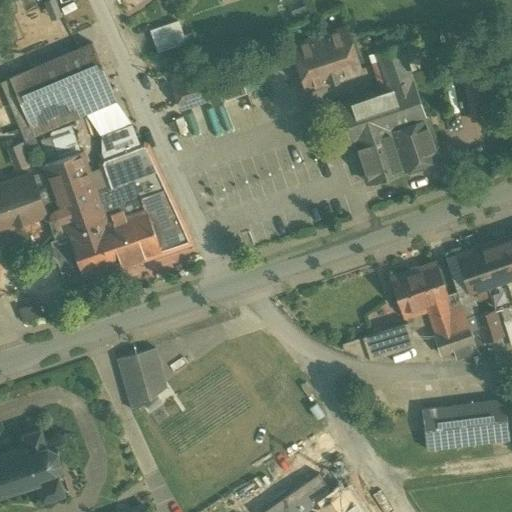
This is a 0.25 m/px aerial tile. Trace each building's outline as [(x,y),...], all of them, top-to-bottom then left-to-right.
[(155,29),(162,50),(189,40),(182,19),(155,29)] [(318,37),(291,45),(305,91),(363,72),(348,27),(318,37)] [(401,41),(374,51),(387,88),(338,105),(365,183),(441,157),(401,41)] [(91,42),(9,78),(28,124),(111,88),(91,42)] [(198,72),(172,81),(181,107),(207,98),(198,72)] [(243,72),(222,79),(229,99),(250,91),(243,72)] [(462,81),(469,120),(488,117),(480,77),(462,81)] [(48,162),(80,151),(70,123),(52,130),(50,133),(56,151),(45,154),(48,162)] [(19,167),(34,162),(25,134),(9,139),(19,167)] [(142,145),(104,159),(103,161),(102,164),(110,186),(98,190),(100,195),(96,196),(80,151),(48,162),(44,163),(51,184),(36,189),(34,189),(43,213),(45,219),(49,218),(56,240),(51,241),(52,243),(44,246),(43,249),(47,263),(51,264),(59,262),(67,287),(90,279),(88,275),(188,241),(185,235),(187,234),(188,231),(185,224),(182,223),(180,224),(178,220),(180,219),(181,216),(178,209),(175,208),(173,209),(172,205),(174,204),(174,202),(171,194),(169,193),(167,194),(162,185),(164,184),(160,174),(158,175),(156,170),(155,167),(156,166),(157,164),(152,153),(149,152),(148,152),(146,148),(145,147),(144,146),(142,145)] [(31,175),(0,185),(0,227),(43,213),(34,189),(36,189),(31,175)] [(511,232),(455,251),(469,291),(511,276),(511,232)] [(437,257),(387,274),(401,317),(423,309),(438,353),(473,341),(455,289),(448,291),(437,257)] [(500,307),(475,315),(483,339),(507,331),(500,307)] [(155,346),(115,357),(127,397),(130,410),(165,385),(155,346)] [(502,397),(423,405),(428,446),(506,438),(502,397)] [(25,444),(0,452),(0,493),(35,482),(41,502),(64,494),(58,475),(56,476),(55,472),(57,471),(55,469),(59,461),(62,461),(62,459),(59,458),(56,450),(58,448),(57,447),(55,448),(47,444),(47,442),(45,442),(41,429),(42,427),(40,426),(38,428),(23,433),(21,432),(20,434),(22,436),(25,444)] [(361,511),(342,483),(304,509),(306,511),(361,511)] [(300,511),(284,489),(259,506),(262,511),(300,511)]
